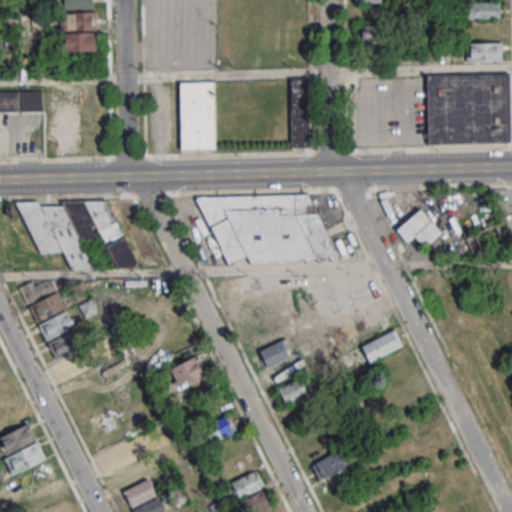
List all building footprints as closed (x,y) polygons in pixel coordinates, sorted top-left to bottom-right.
[(62,0),(63,9),(93,9),(92,0),(62,0)] [(499,1),(465,1),(465,18),(499,18),(499,1)] [(358,22),(381,22),(381,5),(358,5),(358,22)] [(96,29),(96,11),(62,11),(62,29),(96,29)] [(5,14),(5,26),(17,26),(17,14),(5,14)] [(385,26),(360,26),(360,43),(385,43),(385,26)] [(292,28),(271,28),(271,45),(292,45),(292,28)] [(61,51),(96,51),(96,31),(61,31),(61,51)] [(501,42),(466,42),(466,61),(501,61),(501,42)] [(426,74),(426,143),(511,143),(510,74),(426,74)] [(310,77),(289,77),(289,148),(310,148),(310,77)] [(214,80),(179,81),(179,150),(215,149),(214,80)] [(0,110),(44,111),(44,147),(78,147),(77,91),(0,90),(0,110)] [(225,263),(229,263),(245,256),(248,263),(308,262),(312,261),(321,260),(323,260),(336,259),(338,258),(311,194),(204,197),(199,199),(225,263)] [(136,264),(108,199),(67,201),(57,205),(41,205),(39,201),(17,202),(39,252),(63,251),(71,270),(93,269),(82,243),(82,240),(91,239),(102,235),(116,269),(127,269),(136,264)] [(440,232),(421,208),(395,229),(407,244),(415,237),(422,246),(440,232)] [(498,225),(465,235),(470,254),(504,244),(498,225)] [(348,303),(371,288),(362,274),(338,289),(348,303)] [(231,296),(239,311),(264,297),(256,282),(231,296)] [(142,315),(170,302),(162,285),(134,299),(142,315)] [(29,304),(35,320),(65,308),(59,292),(29,304)] [(84,316),(96,312),(92,300),(80,303),(84,316)] [(38,325),(46,340),(77,324),(68,308),(38,325)] [(369,362),(402,344),(394,328),(360,346),(369,362)] [(47,343),(53,355),(82,342),(77,330),(47,343)] [(259,349),(266,366),(293,355),(286,338),(259,349)] [(58,357),(61,374),(84,371),(81,354),(58,357)] [(204,370),(197,355),(170,368),(177,383),(204,370)] [(308,394),(301,376),(300,377),(292,358),(269,369),(284,404),(308,394)] [(0,386),(8,383),(0,367),(0,386)] [(0,410),(17,402),(10,386),(0,390),(0,410)] [(212,444),(236,430),(227,414),(203,428),(212,444)] [(447,437),(441,423),(413,435),(420,449),(447,437)] [(0,434),(0,435),(5,451),(35,441),(30,425),(0,434)] [(4,459),(12,475),(45,457),(37,441),(4,459)] [(146,477),(132,441),(104,452),(112,470),(113,470),(120,488),(146,477)] [(249,459),(242,449),(220,463),(226,474),(249,459)] [(311,464),(319,480),(348,465),(339,449),(311,464)] [(17,475),(22,489),(53,477),(48,463),(17,475)] [(264,486),(257,470),(230,481),(237,498),(264,486)] [(164,511),(157,497),(149,479),(123,489),(132,511),(164,511)] [(37,507),(63,493),(56,480),(30,494),(37,507)] [(258,511),(272,505),(264,489),(237,502),(242,511),(258,511)] [(42,507),(42,511),(68,511),(67,503),(42,507)]
